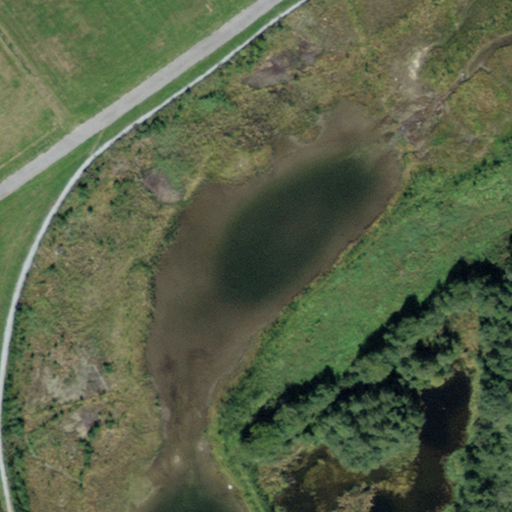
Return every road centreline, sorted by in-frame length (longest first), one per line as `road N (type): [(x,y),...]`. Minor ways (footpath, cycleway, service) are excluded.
road 1 (track): [(0,193),(274,0)]
road 2 (track): [(0,35),(79,138)]
